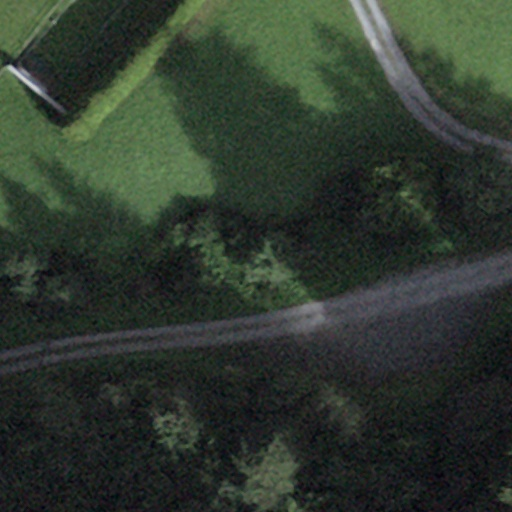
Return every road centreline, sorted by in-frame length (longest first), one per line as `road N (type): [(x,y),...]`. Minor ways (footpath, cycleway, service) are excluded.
road 1 (track): [(0,342),(511,213)]
road 2 (unknown): [(392,0),(418,39),(511,114)]
